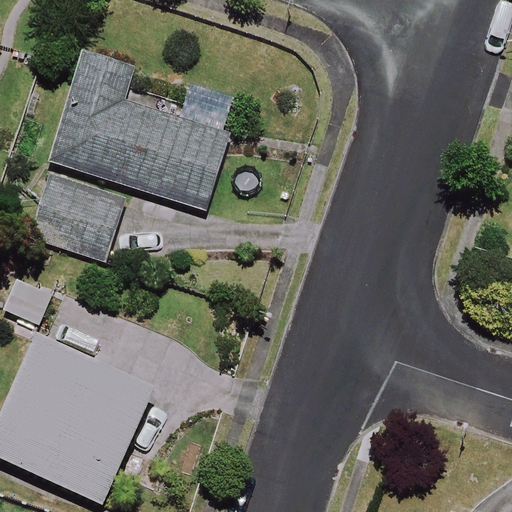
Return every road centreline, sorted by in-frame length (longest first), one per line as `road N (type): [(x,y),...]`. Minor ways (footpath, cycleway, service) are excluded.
road 1 (residential): [(457,15),(336,342)]
road 2 (residential): [(336,342),(511,398)]
road 3 (residential): [(336,342),(280,511)]
